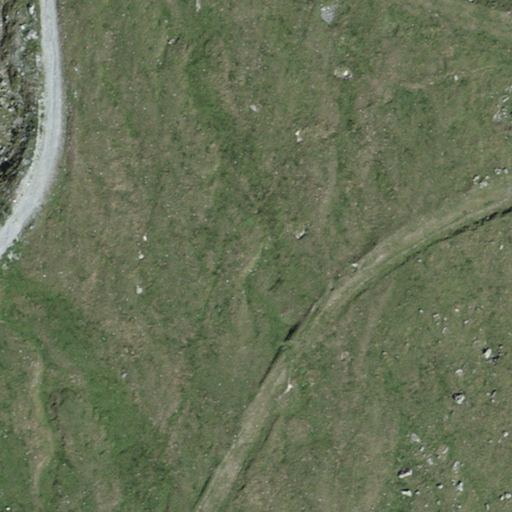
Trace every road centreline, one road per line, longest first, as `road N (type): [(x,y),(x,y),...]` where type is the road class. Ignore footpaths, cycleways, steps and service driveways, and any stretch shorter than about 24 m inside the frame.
road 1 (track): [(511,199),(355,281),(289,358),(207,511)]
road 2 (track): [(0,242),(55,152),(48,0)]
